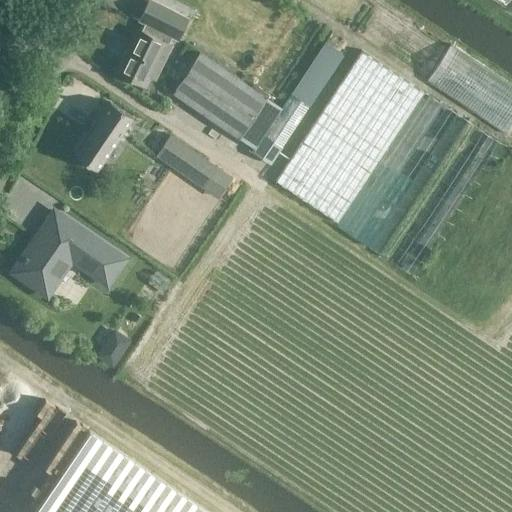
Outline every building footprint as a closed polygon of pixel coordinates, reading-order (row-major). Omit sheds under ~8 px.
[(172,45),(168,43),(171,37),(177,40),(189,17),(153,0),(147,0),(137,20),(144,24),(141,30),(137,28),(116,72),(144,86),(157,59),(164,62),(172,45)] [(251,151),(270,163),(342,54),(324,42),(291,93),(290,92),(251,151)] [(511,130),(511,128),(511,78),(450,42),(427,80),(511,130)] [(359,46),(281,179),(317,200),(324,189),(316,185),(326,168),(330,171),(334,164),(357,178),(355,180),(365,185),(412,106),(424,113),(430,104),(437,108),(444,96),(359,46)] [(278,104),(267,96),(199,50),(171,92),(238,138),(236,141),(248,149),(278,104)] [(112,102),(77,156),(100,171),(135,117),(112,102)] [(169,135),(156,155),(204,187),(217,167),(169,135)] [(57,210),(14,272),(53,298),(80,257),(114,280),(128,258),(57,210)] [(114,331),(98,355),(112,364),(128,340),(114,331)] [(141,511),(163,480),(89,430),(33,511),(141,511)] [(210,511),(163,480),(141,511),(210,511)]
